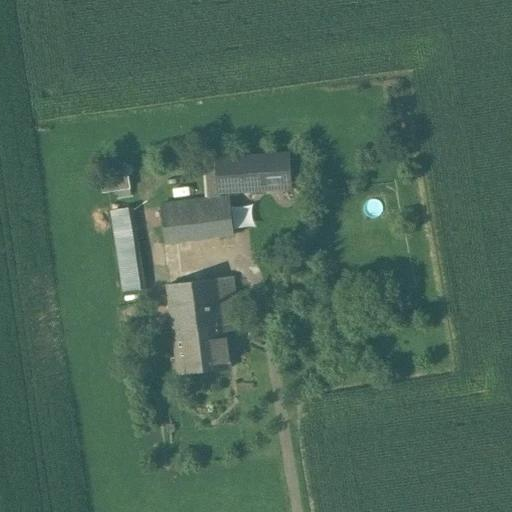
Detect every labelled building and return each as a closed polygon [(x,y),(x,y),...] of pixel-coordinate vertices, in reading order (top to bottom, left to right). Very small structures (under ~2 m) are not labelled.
[(288,156),(217,161),(218,177),(232,176),(233,189),(290,185),(288,156)] [(113,164),(116,195),(130,194),(127,162),(113,164)] [(230,197),(161,205),(166,243),(235,235),(230,197)] [(136,207),(115,209),(117,229),(138,227),(136,207)] [(138,227),(117,229),(120,263),(142,262),(138,227)] [(142,262),(120,263),(123,291),(145,289),(142,262)] [(232,277),(168,285),(176,342),(226,336),(225,333),(223,318),(237,316),(232,277)] [(237,316),(223,318),(225,333),(239,331),(237,316)] [(226,336),(176,342),(180,374),(230,368),(226,336)]
